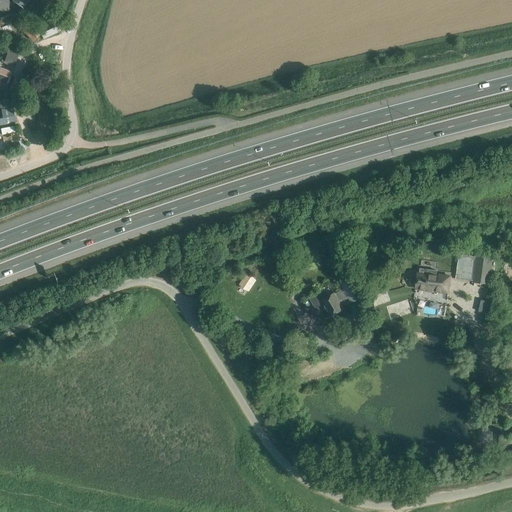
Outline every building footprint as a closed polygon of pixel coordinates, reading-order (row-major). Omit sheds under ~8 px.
[(0,0),(0,10),(10,10),(10,0),(0,0)] [(23,10),(29,0),(12,0),(12,2),(23,10)] [(44,38),(59,32),(56,27),(41,33),(44,38)] [(33,29),(27,34),(33,42),(39,36),(33,29)] [(17,55),(13,53),(8,51),(4,60),(13,64),(17,55)] [(11,72),(7,71),(0,68),(0,80),(8,83),(11,72)] [(15,127),(14,127),(0,129),(0,131),(1,135),(16,133),(15,127)] [(460,254),(457,277),(474,279),(473,282),(489,284),(493,258),(477,256),(460,254)] [(414,275),(411,277),(410,283),(412,285),(415,286),(415,289),(448,293),(450,276),(438,275),(438,276),(435,276),(436,271),(419,269),(418,274),(417,273),(416,275),(414,275)] [(353,301),(353,302),(362,297),(352,280),(350,276),(339,282),(341,286),(351,302),(353,301)] [(344,308),(335,292),(327,297),(322,288),(309,297),(317,311),(324,306),(330,316),(337,312),(339,313),(342,311),(343,309),(344,308)] [(490,301),(481,299),(479,310),(487,312),(490,301)] [(465,325),(458,318),(454,322),(460,329),(465,325)] [(344,340),(359,331),(357,326),(341,335),(344,340)]
